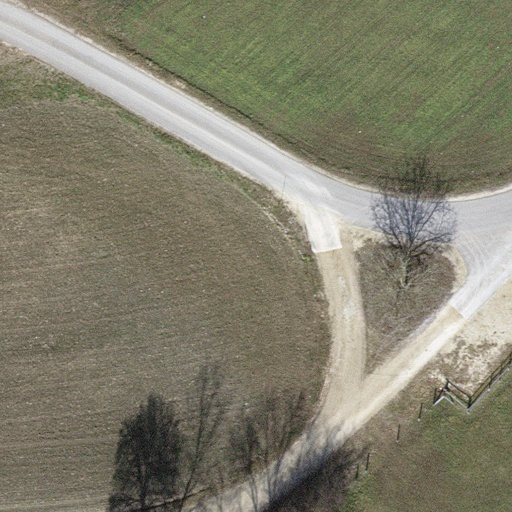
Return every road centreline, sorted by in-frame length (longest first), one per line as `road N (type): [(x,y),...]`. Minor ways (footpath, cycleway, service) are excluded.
road 1 (unclassified): [(511,209),(449,221),(409,218),(312,189),(0,20)]
road 2 (track): [(511,246),(338,434),(232,511)]
road 3 (track): [(338,434),(350,307),(312,189)]
